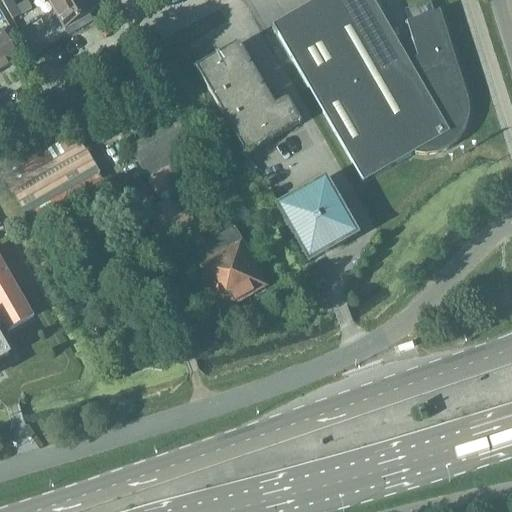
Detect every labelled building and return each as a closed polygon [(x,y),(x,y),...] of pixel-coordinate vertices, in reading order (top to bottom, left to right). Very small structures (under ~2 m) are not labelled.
[(8,13),(17,8),(12,0),(9,0),(3,4),(8,13)] [(47,0),(54,12),(73,0),(47,0)] [(86,0),(73,0),(54,12),(65,31),(94,14),(86,0)] [(373,0),(320,0),(273,27),(364,185),(415,155),(426,157),(437,155),(448,151),(457,144),(464,135),(468,124),(470,113),(469,101),(440,12),(439,12),(439,13),(407,23),(413,43),(400,47),(373,0)] [(17,8),(8,13),(13,22),(22,17),(17,8)] [(0,33),(0,71),(1,72),(20,61),(3,32),(0,33)] [(56,53),(71,49),(66,32),(51,35),(56,53)] [(37,43),(28,48),(34,57),(42,52),(37,43)] [(238,46),(195,70),(244,157),(300,125),(301,126),(302,125),(289,102),(275,110),(238,46)] [(182,119),(130,149),(148,180),(200,150),(182,119)] [(76,135),(3,178),(35,234),(109,192),(76,135)] [(326,183),(279,209),(310,263),(357,237),(326,183)] [(206,244),(180,197),(144,217),(163,252),(191,236),(206,261),(196,267),(222,313),(268,287),(234,228),(206,244)] [(0,361),(9,356),(0,339),(0,324),(3,323),(9,332),(34,318),(0,259),(0,361)]
